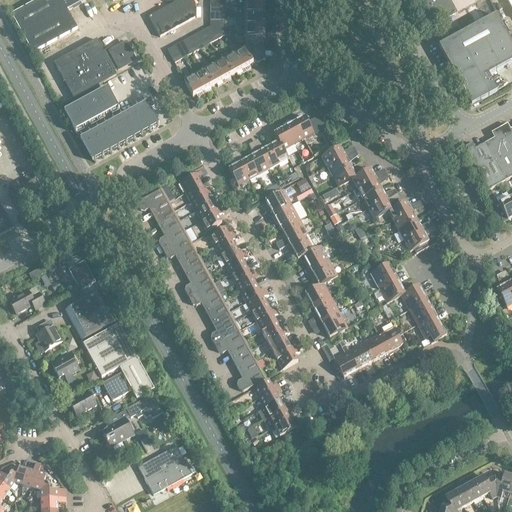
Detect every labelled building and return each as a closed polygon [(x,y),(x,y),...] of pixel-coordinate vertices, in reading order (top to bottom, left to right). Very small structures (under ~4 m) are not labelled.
[(84,0),(42,0),(11,17),(32,56),(71,35),(65,26),(72,22),(67,12),(86,2),(84,0)] [(195,6),(191,0),(181,0),(175,4),(186,24),(195,19),(195,6)] [(416,0),(420,7),(418,8),(430,30),(457,15),(448,0),(416,0)] [(186,24),(175,4),(162,11),(173,31),(186,24)] [(265,5),(244,5),(244,16),(262,16),(262,13),(265,13),(265,5)] [(225,14),(225,6),(210,6),(210,14),(225,14)] [(173,31),(162,11),(149,18),(160,38),(173,31)] [(225,22),(225,14),(210,14),(210,22),(225,22)] [(262,16),(244,16),(244,28),(265,28),(265,20),(262,20),(262,16)] [(511,63),(511,46),(496,17),(439,48),(471,107),(497,93),(488,77),(511,63)] [(225,36),(225,22),(210,22),(210,28),(225,36)] [(225,36),(210,28),(205,30),(213,43),(225,36)] [(265,28),(244,28),(244,40),(260,40),(262,39),(262,35),(265,35),(265,28)] [(213,43),(205,30),(198,34),(205,47),(213,43)] [(205,47),(198,34),(190,39),(197,52),(205,47)] [(197,52),(190,39),(183,43),(190,56),(197,52)] [(260,40),(244,40),(244,50),(244,51),(245,51),(260,51),(260,40)] [(96,41),(54,64),(73,100),(116,77),(114,72),(117,70),(118,71),(135,62),(125,45),(110,53),(109,51),(104,54),(96,41)] [(190,56),(183,43),(175,47),(182,60),(190,56)] [(182,60),(175,47),(167,51),(175,64),(182,60)] [(244,51),(244,50),(235,55),(244,73),(251,69),(250,67),(253,65),(252,63),(245,51),(244,51)] [(260,51),(245,51),(252,63),(260,60),(264,62),(260,59),(260,51)] [(244,73),(235,55),(225,61),(233,76),(236,74),(238,77),(244,73)] [(233,76),(225,61),(215,66),(224,84),(231,80),(230,78),(233,76)] [(224,84),(215,66),(205,72),(213,87),(216,85),(218,88),(224,84)] [(213,87),(205,72),(195,77),(204,95),(211,91),(210,89),(213,87)] [(204,95),(195,77),(184,83),(193,98),(196,96),(198,99),(204,95)] [(97,121),(104,117),(103,114),(105,113),(108,119),(110,118),(107,112),(109,111),(110,114),(118,109),(118,111),(119,111),(107,89),(86,101),(97,121)] [(111,152),(117,149),(117,150),(118,150),(117,149),(118,149),(119,149),(125,145),(126,145),(125,145),(126,144),(126,145),(127,145),(127,144),(126,144),(133,141),(134,141),(133,140),(134,140),(134,141),(134,140),(141,136),(141,137),(141,136),(142,136),(149,132),(149,133),(149,132),(150,131),(150,132),(150,131),(156,128),(157,128),(157,127),(158,128),(158,127),(159,127),(151,112),(154,110),(153,109),(155,107),(150,99),(80,137),(81,139),(81,140),(80,141),(92,163),(93,162),(94,163),(94,162),(95,162),(95,161),(101,158),(102,159),(102,158),(102,157),(103,158),(103,157),(109,154),(110,154),(110,153),(110,154),(111,153),(111,152)] [(97,121),(86,101),(64,113),(76,134),(77,134),(77,133),(76,134),(76,133),(83,128),(82,126),(84,125),(87,131),(89,130),(86,124),(88,122),(89,125),(97,121)] [(304,118),(294,123),(304,141),(314,136),(304,118)] [(304,141),(294,123),(284,129),(294,147),(304,141)] [(507,125),(499,130),(511,153),(511,131),(511,132),(507,125)] [(294,147),(284,129),(274,135),(278,143),(284,153),(284,152),(294,147)] [(511,178),(511,153),(499,130),(491,134),(495,141),(485,147),(505,182),(511,178)] [(278,143),(268,148),(278,166),(289,160),(284,152),(284,153),(278,143)] [(254,146),(258,154),(268,172),(278,166),(268,148),(262,152),(258,144),(254,146)] [(472,145),(464,149),(487,192),(505,182),(485,147),(476,152),(472,145)] [(344,155),(340,148),(321,158),(327,169),(346,159),(354,154),(352,150),(344,155)] [(237,153),(234,155),(249,182),(259,177),(249,159),(243,162),(237,153)] [(268,172),(258,154),(256,155),(249,159),(259,177),(268,172)] [(249,182),(234,155),(230,157),(235,166),(229,170),(238,188),(249,182)] [(351,168),(346,159),(327,169),(332,179),(351,168)] [(357,178),(356,178),(351,168),(332,179),(338,189),(352,181),(357,178)] [(374,177),(371,170),(356,178),(357,178),(352,181),(357,191),(376,181),(384,177),(382,173),(374,177)] [(201,173),(192,178),(190,174),(178,181),(180,185),(185,195),(201,186),(197,180),(203,177),(201,173)] [(382,191),(376,181),(357,191),(363,201),(382,191)] [(16,207),(25,202),(42,193),(35,182),(19,191),(15,184),(10,187),(14,194),(9,196),(16,209),(17,209),(16,207)] [(307,184),(299,188),(302,193),(310,189),(307,184)] [(204,192),(201,186),(185,195),(190,204),(212,192),(210,189),(204,192)] [(162,190),(139,203),(138,207),(141,212),(144,213),(149,211),(154,220),(172,210),(162,190)] [(292,207),(284,191),(265,202),(273,217),(292,207)] [(385,196),(382,191),(363,201),(368,211),(387,201),(397,195),(394,191),(385,196)] [(214,196),(212,192),(190,204),(196,214),(211,205),(208,199),(214,196)] [(509,199),(498,205),(494,207),(503,224),(511,219),(511,204),(511,202),(509,199)] [(392,210),(387,201),(368,211),(374,222),(388,214),(388,213),(393,211),(392,210)] [(307,217),(299,203),(292,207),(273,217),(281,231),(300,221),(307,217)] [(412,213),(407,203),(392,210),(393,211),(388,213),(388,214),(393,223),(412,213)] [(0,237),(14,230),(12,226),(0,204),(0,237)] [(215,211),(211,205),(196,214),(201,223),(222,212),(220,208),(215,211)] [(420,208),(412,213),(393,223),(399,233),(418,223),(414,217),(422,212),(420,208)] [(178,219),(172,210),(154,220),(159,229),(178,219)] [(501,220),(495,210),(489,213),(494,223),(501,220)] [(224,215),(222,212),(201,223),(206,233),(222,224),(218,218),(224,215)] [(336,217),(331,219),(335,226),(340,224),(336,217)] [(188,238),(178,219),(159,229),(164,238),(160,241),(159,245),(163,252),(188,238)] [(308,236),(300,221),(281,231),(290,246),(308,236)] [(423,233),(418,223),(399,233),(404,243),(423,233)] [(331,225),(325,229),(331,240),(337,237),(331,225)] [(341,226),(336,229),(338,235),(344,231),(341,226)] [(433,227),(423,233),(404,243),(410,254),(415,251),(417,255),(416,255),(416,256),(431,247),(429,243),(425,237),(435,231),(433,227)] [(209,238),(215,248),(236,236),(234,233),(228,236),(225,230),(209,238)] [(238,240),(236,236),(215,248),(220,258),(235,249),(232,243),(238,240)] [(316,250),(308,236),(290,246),(298,261),(303,258),(316,251),(316,250)] [(198,257),(188,238),(163,252),(167,259),(170,260),(175,258),(180,267),(198,257)] [(321,248),(316,250),(316,251),(303,258),(311,273),(330,262),(321,248)] [(239,255),(235,249),(220,258),(225,267),(246,256),(244,252),(239,255)] [(248,259),(246,256),(225,267),(230,277),(246,268),(243,262),(248,259)] [(214,286),(198,257),(180,267),(190,286),(186,288),(185,292),(189,300),(214,286)] [(338,277),(330,262),(311,273),(319,287),(324,285),(338,277)] [(96,283),(84,263),(68,271),(80,292),(96,283)] [(370,275),(378,290),(397,280),(389,265),(370,275)] [(249,274),(246,268),(230,277),(236,286),(257,274),(255,271),(249,274)] [(43,276),(39,270),(29,276),(32,282),(43,276)] [(259,278),(257,274),(236,286),(241,296),(256,287),(253,281),(259,278)] [(405,295),(397,280),(378,290),(387,305),(401,298),(401,297),(405,295)] [(57,283),(52,286),(55,292),(61,289),(57,283)] [(319,287),(305,295),(313,310),(332,299),(324,285),(319,287)] [(511,306),(511,295),(506,285),(496,291),(506,309),(511,306)] [(230,314),(214,286),(189,300),(193,307),(196,308),(201,305),(211,324),(230,314)] [(260,293),(256,287),(241,296),(246,305),(267,293),(265,290),(260,293)] [(419,287),(405,295),(401,297),(401,298),(409,312),(427,302),(419,287)] [(16,316),(31,308),(34,312),(43,307),(37,296),(32,299),(28,293),(10,303),(16,316)] [(117,323),(100,293),(65,312),(82,342),(117,323)] [(269,297),(267,293),(246,305),(251,314),(267,306),(263,300),(269,297)] [(340,314),(332,299),(313,310),(321,325),(340,314)] [(435,316),(427,302),(409,312),(417,327),(435,316)] [(270,312),(267,306),(251,314),(257,324),(278,312),(276,309),(270,312)] [(279,316),(278,312),(257,324),(262,333),(277,325),(274,319),(279,316)] [(240,333),(230,314),(211,324),(216,333),(212,336),(211,340),(215,347),(240,333)] [(348,329),(340,314),(321,325),(329,340),(348,329)] [(443,332),(435,316),(417,327),(425,342),(428,340),(431,346),(446,337),(443,332)] [(399,339),(390,324),(381,329),(384,334),(378,337),(388,355),(389,357),(394,354),(393,353),(403,347),(402,344),(399,339)] [(280,331),(277,325),(262,333),(267,343),(288,331),(286,328),(280,331)] [(118,326),(83,345),(101,379),(119,369),(137,401),(154,391),(118,326)] [(51,350),(62,344),(53,327),(39,335),(40,337),(37,339),(45,354),(51,351),(51,350)] [(290,335),(288,331),(267,343),(272,352),(288,344),(284,338),(290,335)] [(250,352),(240,333),(215,347),(219,354),(222,355),(227,353),(232,362),(250,352)] [(388,355),(378,337),(363,345),(373,363),(388,355)] [(291,350),(288,344),(272,352),(277,362),(299,350),(297,347),(291,350)] [(78,345),(71,349),(74,355),(82,351),(78,345)] [(373,363),(363,345),(349,353),(359,371),(373,363)] [(300,353),(299,350),(277,362),(283,372),(298,363),(295,357),(300,353)] [(256,361),(250,352),(232,362),(237,371),(256,361)] [(359,371),(349,353),(334,361),(344,380),(359,371)] [(71,376),(79,371),(70,355),(51,365),(59,379),(70,373),(71,376)] [(266,380),(256,361),(237,371),(242,380),(238,383),(237,387),(239,391),(243,393),(266,380)] [(112,403),(130,393),(120,375),(103,385),(112,403)] [(254,391),(259,401),(280,389),(278,386),(272,389),(269,383),(254,391)] [(282,392),(280,389),(259,401),(264,410),(279,402),(276,396),(282,392)] [(77,418),(96,407),(91,398),(95,396),(92,391),(88,393),(89,395),(70,405),(77,418)] [(116,417),(119,422),(124,419),(125,420),(129,417),(131,420),(136,417),(138,420),(143,417),(145,420),(150,417),(152,420),(163,414),(153,396),(126,411),(116,417)] [(283,408),(279,402),(264,410),(269,419),(290,408),(288,405),(283,408)] [(290,408),(269,419),(264,422),(269,432),(275,429),(290,421),(287,415),(292,411),(290,408)] [(124,419),(119,422),(110,427),(111,429),(102,433),(107,442),(106,442),(107,444),(109,444),(112,449),(134,437),(125,420),(124,419)] [(293,427),(290,421),(275,429),(280,439),(301,427),(299,423),(293,427)] [(140,443),(149,438),(145,432),(137,436),(140,443)] [(192,476),(177,447),(138,469),(153,497),(192,476)] [(41,467),(36,465),(33,473),(27,471),(22,487),(33,490),(38,474),(39,474),(41,467)] [(1,475),(0,476),(0,484),(10,491),(15,485),(22,487),(27,471),(19,469),(16,476),(11,475),(8,479),(1,475)] [(502,481),(494,479),(496,498),(501,500),(503,493),(510,495),(511,487),(511,477),(508,476),(509,474),(505,473),(502,481)] [(38,474),(33,490),(41,492),(41,501),(58,500),(66,499),(65,491),(49,492),(49,486),(44,484),(46,477),(39,474),(38,474)] [(473,481),(474,483),(483,498),(489,495),(492,501),(496,498),(494,479),(487,483),(484,477),(478,481),(476,479),(473,481)] [(483,498),(474,483),(468,486),(467,484),(463,486),(464,488),(473,504),(483,498)] [(10,491),(0,484),(0,498),(3,501),(10,491)] [(473,504),(464,488),(459,491),(458,489),(454,491),(455,493),(464,509),(473,504)] [(458,511),(464,509),(455,493),(449,496),(448,494),(444,496),(448,504),(441,509),(445,511),(458,511)] [(66,505),(66,499),(58,500),(41,501),(41,511),(54,511),(58,511),(58,505),(66,505)]
